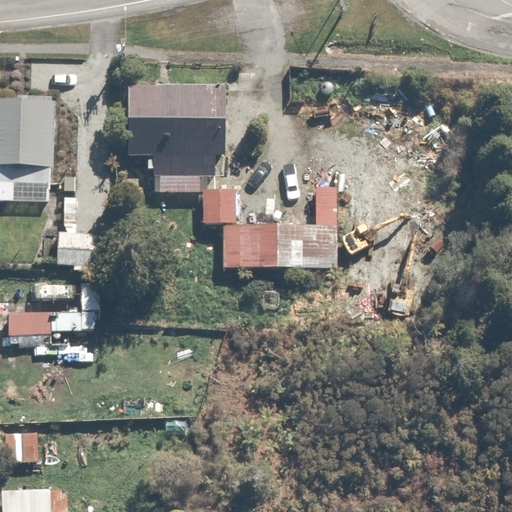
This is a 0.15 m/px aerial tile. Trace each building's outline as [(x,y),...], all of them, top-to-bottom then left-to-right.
[(224,86),(126,86),(126,159),(156,159),(156,179),(216,179),(216,159),(224,159),(224,86)] [(51,100),(0,100),(0,195),(13,195),(13,187),(52,187),(51,100)] [(238,190),(202,190),(202,228),(238,228),(238,190)] [(338,269),(336,226),(219,230),(221,274),(338,269)] [(102,240),(56,233),(52,263),(99,269),(102,240)] [(38,434),(0,434),(0,465),(39,464),(38,434)] [(69,511),(68,488),(0,491),(0,511),(69,511)]
